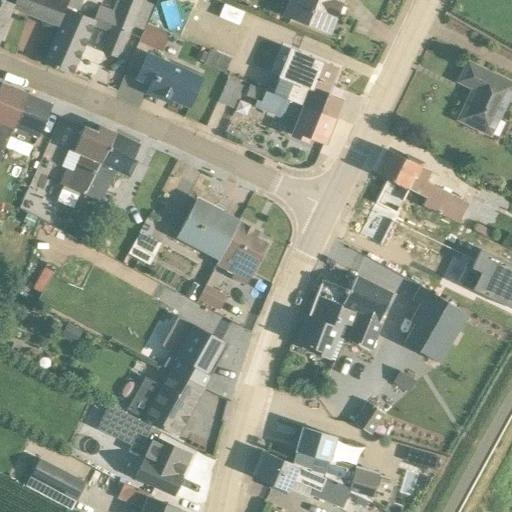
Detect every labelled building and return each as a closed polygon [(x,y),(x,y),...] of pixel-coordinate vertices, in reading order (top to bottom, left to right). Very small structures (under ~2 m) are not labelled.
[(0,0),(0,32),(10,9),(55,26),(64,0),(0,0)] [(65,0),(63,5),(78,10),(81,0),(65,0)] [(97,6),(92,19),(127,33),(130,27),(141,31),(151,6),(136,0),(113,0),(110,10),(97,6)] [(340,0),(285,0),(280,15),(327,34),(340,0)] [(99,51),(116,58),(127,33),(62,8),(42,64),(68,74),(91,26),(106,32),(99,51)] [(337,68),(287,48),(286,49),(278,46),(267,73),(275,76),(268,92),(333,118),(341,99),(327,94),(337,68)] [(228,58),(207,49),(201,63),(222,73),(228,58)] [(144,52),(132,79),(145,86),(143,93),(167,104),(169,101),(186,109),(200,77),(144,52)] [(456,119),(489,135),(511,87),(511,85),(465,64),(457,81),(471,88),(456,119)] [(225,79),(215,102),(230,108),(241,86),(225,79)] [(0,150),(25,94),(0,83),(0,150)] [(247,84),(243,94),(254,99),(251,107),(279,118),(281,113),(294,118),(289,135),(305,141),(307,137),(323,143),(333,118),(247,84)] [(49,104),(25,94),(7,135),(32,146),(49,104)] [(80,194),(113,133),(96,125),(93,132),(81,127),(80,127),(71,152),(65,149),(58,166),(63,168),(55,183),(61,187),(54,201),(69,209),(77,194),(78,193),(80,194)] [(80,194),(98,202),(113,171),(127,177),(134,161),(129,159),(136,144),(113,133),(80,194)] [(435,175),(384,150),(372,172),(419,195),(416,202),(457,224),(467,204),(430,185),(435,175)] [(436,221),(438,214),(416,202),(419,195),(372,172),(353,210),(354,211),(379,223),(391,200),(436,221)] [(192,202),(173,238),(215,260),(236,221),(220,213),(218,216),(192,202)] [(93,224),(82,218),(72,237),(84,242),(93,224)] [(229,278),(243,284),(265,244),(253,238),(256,231),(236,221),(214,264),(230,274),(229,278)] [(115,231),(106,227),(95,249),(104,253),(115,231)] [(158,243),(136,232),(125,254),(147,265),(158,243)] [(511,298),(511,253),(480,240),(472,258),(467,256),(456,281),(471,287),(473,281),(511,298)] [(345,338),(369,351),(380,323),(376,320),(390,293),(353,275),(338,305),(354,312),(345,338)] [(329,366),(341,337),(352,312),(338,305),(344,292),(323,281),(319,281),(306,316),(304,315),(294,341),(308,349),(306,352),(329,366)] [(224,295),(203,284),(195,299),(216,310),(224,295)] [(466,314),(417,286),(409,300),(416,304),(406,322),(409,324),(399,341),(437,363),(466,314)] [(172,357),(166,369),(201,388),(223,346),(171,319),(156,348),(172,357)] [(126,368),(111,396),(142,414),(141,417),(173,435),(201,388),(166,369),(157,365),(154,370),(163,376),(158,385),(140,375),(139,376),(126,368)] [(365,402),(351,424),(370,436),(384,413),(365,402)] [(156,430),(106,404),(95,428),(129,445),(126,451),(141,459),(133,476),(170,493),(178,477),(177,476),(187,454),(152,438),(156,430)] [(334,437),(299,426),(292,450),(294,451),(290,463),(347,488),(346,492),(346,493),(367,501),(383,511),(393,478),(378,473),(352,464),(351,466),(328,457),(334,437)] [(262,451),(251,477),(267,484),(265,487),(284,495),(287,489),(307,498),(308,495),(339,508),(347,488),(290,463),(262,451)] [(83,482),(37,458),(27,476),(73,500),(83,482)] [(176,511),(178,509),(146,496),(147,494),(116,481),(114,486),(118,488),(114,498),(138,508),(136,511),(176,511)]
